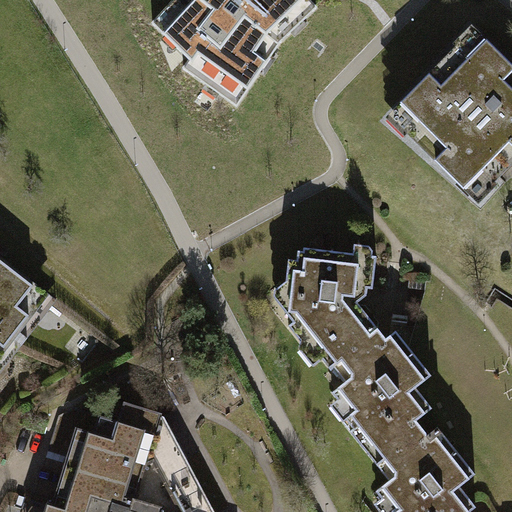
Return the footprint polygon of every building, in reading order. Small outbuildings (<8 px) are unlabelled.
[(175,0),(152,25),(165,36),(170,31),(182,44),(178,49),(189,60),(184,69),(206,85),(210,79),(224,89),(220,95),(237,107),(280,43),(291,33),(287,28),(299,17),(304,21),(317,8),(308,0),(175,0)] [(473,193),(475,196),(511,157),(511,73),(504,66),(507,63),(478,35),(475,38),(472,35),(423,86),(421,83),(394,111),(396,113),(393,117),(444,166),(441,168),(470,196),(473,193)] [(330,369),(332,367),(379,329),(357,303),(366,295),(366,288),(372,288),(376,257),(298,247),(296,260),(289,259),(285,292),(275,300),(293,322),(288,326),(306,348),(309,344),(330,369)] [(0,352),(46,294),(0,258),(0,352)] [(341,421),(376,464),(421,427),(416,421),(432,408),(415,387),(430,374),(394,330),(386,338),(379,329),(332,367),(344,381),(331,392),(349,414),(341,421)] [(213,511),(162,412),(122,400),(116,419),(73,406),(59,414),(48,450),(74,458),(59,506),(46,502),(42,511),(213,511)] [(468,511),(476,506),(459,485),(475,472),(437,426),(427,435),(421,427),(376,464),(388,479),(375,490),(392,511),(468,511)]
